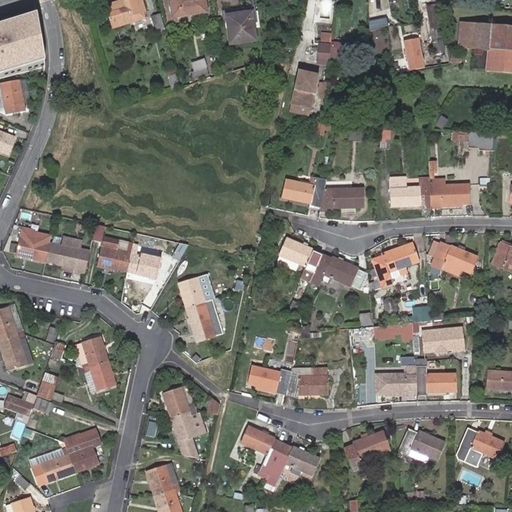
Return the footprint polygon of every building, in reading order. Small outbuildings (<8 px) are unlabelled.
[(114,32),(149,22),(142,0),(135,0),(107,9),(114,32)] [(171,0),(174,17),(206,13),(204,0),(171,0)] [(445,56),(440,30),(435,6),(426,8),(431,32),(436,57),(445,56)] [(37,13),(0,24),(0,78),(44,67),(45,60),(37,13)] [(254,13),(228,16),(230,46),(257,43),(254,13)] [(152,20),(156,34),(165,31),(161,18),(152,20)] [(390,20),(375,24),(377,30),(391,26),(390,20)] [(467,50),(491,52),(490,71),(511,72),(511,29),(469,26),(458,25),(456,49),(467,50)] [(330,45),(331,34),(322,33),(320,43),(330,45)] [(406,41),(411,71),(428,69),(423,38),(406,41)] [(328,68),(330,48),(323,47),(321,67),(328,68)] [(462,65),(462,58),(454,57),(453,65),(462,65)] [(232,60),(224,61),(226,73),(234,71),(232,60)] [(194,83),(209,78),(207,70),(191,75),(194,83)] [(300,71),(292,104),(311,109),(319,74),(301,70),(300,71)] [(167,72),(169,79),(176,77),(174,71),(167,72)] [(176,77),(169,79),(172,90),(178,88),(176,77)] [(23,111),(18,81),(1,84),(6,114),(23,111)] [(443,130),(449,121),(443,116),(436,125),(443,130)] [(331,124),(317,123),(316,134),(324,134),(324,131),(330,131),(331,124)] [(361,130),(349,129),(349,139),(360,140),(361,130)] [(397,131),(381,130),(380,151),(389,152),(390,137),(397,137),(397,131)] [(0,152),(8,155),(14,138),(0,132),(0,152)] [(494,133),(470,132),(470,136),(470,145),(470,148),(479,148),(479,150),(493,151),(494,133)] [(470,145),(470,136),(453,135),(452,144),(470,145)] [(311,205),(321,207),(326,184),(327,179),(317,177),(315,186),(286,180),(282,197),(311,203),(311,205)] [(421,208),(430,208),(430,187),(429,183),(420,184),(420,187),(407,188),(406,178),(390,179),(390,189),(391,207),(421,206),(421,208)] [(326,184),(321,207),(333,210),(334,208),(361,208),(361,187),(333,187),(333,186),(326,184)] [(430,187),(430,208),(441,207),(441,204),(470,203),(469,185),(442,186),(440,186),(440,187),(430,187)] [(105,227),(96,225),(92,241),(101,243),(105,227)] [(20,238),(50,245),(51,238),(47,237),(21,232),(20,238)] [(16,257),(46,264),(50,245),(20,238),(16,257)] [(62,247),(50,245),(46,264),(62,267),(75,270),(74,274),(84,276),(89,253),(79,251),(81,243),(63,239),(62,247)] [(127,273),(131,255),(116,251),(117,246),(117,243),(103,240),(101,248),(97,266),(127,273)] [(312,278),(322,257),(313,253),(313,252),(287,240),(279,258),(285,260),(301,267),(305,270),(304,274),(312,278)] [(180,262),(189,245),(180,243),(172,257),(180,262)] [(443,270),(454,274),(457,267),(473,273),(479,256),(452,245),(451,247),(442,243),(441,246),(435,243),(431,255),(437,257),(434,266),(443,270)] [(502,272),(511,275),(511,245),(511,248),(501,244),(493,268),(502,272)] [(414,245),(383,257),(384,259),(374,263),(377,270),(370,272),(376,293),(394,287),(390,274),(420,263),(414,245)] [(132,249),(117,246),(116,251),(131,255),(132,249)] [(131,255),(159,261),(160,255),(136,250),(132,249),(131,255)] [(131,255),(127,273),(156,280),(161,261),(159,261),(131,255)] [(331,261),(322,257),(312,278),(310,283),(320,287),(324,277),(350,289),(358,272),(332,260),(331,261)] [(301,267),(285,260),(282,267),(298,274),(301,267)] [(363,274),(358,272),(350,289),(356,291),(363,274)] [(301,280),(310,284),(310,283),(312,278),(304,274),(301,280)] [(210,275),(182,281),(188,307),(206,303),(212,302),(215,301),(210,275)] [(243,293),(244,286),(237,285),(235,292),(243,293)] [(240,299),(231,298),(228,316),(236,317),(240,299)] [(293,301),(287,315),(295,315),(300,304),(293,301)] [(212,302),(206,303),(212,328),(218,327),(213,305),(212,302)] [(212,328),(206,303),(188,307),(194,332),(212,328)] [(8,308),(16,332),(21,331),(12,307),(8,308)] [(0,343),(0,344),(18,337),(16,332),(8,308),(0,311),(0,343)] [(359,327),(370,326),(369,314),(358,315),(359,327)] [(414,324),(432,323),(436,323),(435,316),(416,318),(416,319),(404,319),(405,325),(414,324)] [(414,324),(414,326),(414,332),(429,330),(429,329),(432,328),(432,323),(414,324)] [(410,338),(414,337),(414,332),(414,326),(375,329),(375,337),(400,336),(400,333),(409,332),(410,338)] [(59,330),(52,327),(47,341),(54,344),(59,330)] [(464,329),(426,332),(427,352),(433,351),(439,351),(440,349),(446,349),(447,351),(456,350),(456,352),(466,351),(464,329)] [(28,365),(20,342),(18,337),(0,344),(10,371),(28,365)] [(90,367),(108,362),(100,337),(82,342),(76,344),(82,365),(83,369),(90,367)] [(24,340),(20,342),(28,365),(34,363),(26,340),(24,340)] [(55,347),(52,356),(62,359),(67,345),(57,340),(55,347)] [(50,362),(52,356),(55,347),(47,344),(41,359),(50,362)] [(115,385),(108,362),(90,367),(91,370),(97,391),(115,385)] [(416,372),(417,393),(427,393),(427,390),(456,389),(455,370),(426,371),(426,364),(416,364),(416,372)] [(276,390),(286,392),(292,369),(280,366),(279,370),(251,365),(249,383),(276,387),(276,390)] [(292,369),(286,392),(296,394),(296,392),(329,394),(329,375),(299,373),(299,371),(292,369)] [(91,393),(97,391),(91,370),(84,372),(91,393)] [(407,393),(417,393),(416,372),(407,372),(407,371),(375,372),(377,391),(407,391),(407,393)] [(511,374),(488,373),(487,392),(511,394),(511,374)] [(45,382),(40,397),(52,401),(57,387),(45,382)] [(191,413),(183,391),(183,388),(165,394),(173,419),(191,413)] [(189,388),(183,391),(191,413),(197,411),(196,408),(189,388)] [(8,396),(4,406),(11,408),(14,400),(24,404),(24,402),(8,396)] [(26,396),(24,402),(24,404),(14,400),(11,408),(30,415),(36,400),(26,396)] [(51,401),(38,396),(34,407),(48,412),(51,401)] [(220,405),(214,399),(210,414),(216,415),(218,416),(220,405)] [(197,411),(191,413),(192,417),(198,435),(204,433),(198,415),(197,411)] [(192,417),(191,413),(173,419),(181,443),(185,456),(201,459),(193,439),(198,437),(198,435),(192,417)] [(213,428),(216,415),(210,414),(209,414),(206,426),(213,428)] [(270,469),(282,444),(273,440),(273,438),(247,427),(240,443),(266,455),(261,465),(270,469)] [(37,432),(27,428),(25,435),(34,438),(37,432)] [(81,438),(96,433),(95,429),(80,434),(81,438)] [(417,433),(408,429),(398,451),(407,455),(410,449),(436,461),(444,443),(418,431),(417,433)] [(350,443),(342,446),(348,467),(357,464),(355,459),(387,449),(381,432),(350,442),(350,443)] [(80,434),(64,440),(64,442),(67,448),(69,455),(76,473),(99,464),(94,447),(100,444),(96,433),(81,438),(80,434)] [(477,437),(467,433),(459,451),(468,455),(470,452),(495,464),(502,446),(477,435),(477,437)] [(14,444),(0,448),(0,451),(1,456),(16,451),(14,444)] [(292,448),(282,444),(270,469),(266,478),(268,479),(266,482),(275,486),(286,463),(311,475),(319,458),(292,447),(292,448)] [(63,449),(38,459),(40,464),(65,456),(63,449)] [(47,483),(76,473),(69,455),(65,456),(40,464),(47,483)] [(0,471),(10,469),(8,460),(0,462),(0,471)] [(266,478),(270,469),(261,465),(257,475),(266,478)] [(148,472),(157,498),(176,491),(175,487),(168,466),(148,472)] [(20,477),(15,483),(25,491),(29,485),(20,477)] [(183,511),(178,495),(176,491),(157,498),(161,511),(183,511)] [(14,511),(34,511),(30,498),(12,504),(14,511)]
